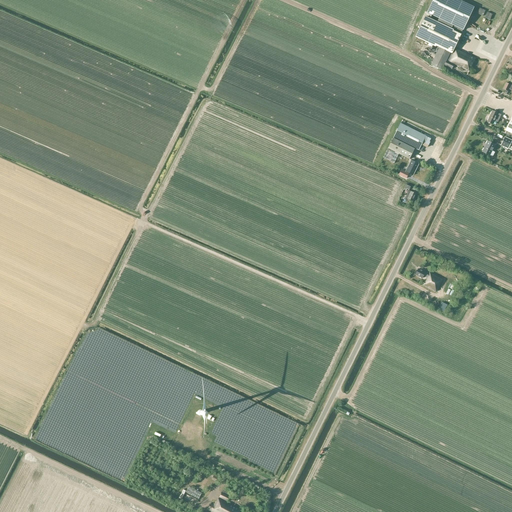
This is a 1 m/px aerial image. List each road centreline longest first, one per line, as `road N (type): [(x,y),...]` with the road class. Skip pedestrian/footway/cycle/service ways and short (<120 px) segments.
road 1 (unclassified): [(275,511),(511,33)]
road 2 (track): [(142,222),(369,321)]
road 3 (track): [(139,221),(129,225),(25,433)]
road 4 (track): [(144,218),(142,202),(244,0)]
road 5 (track): [(334,392),(351,393),(398,299),(461,324),(484,286)]
road 6 (track): [(286,0),(481,95)]
road 7 (track): [(0,437),(158,511)]
road 8 (track): [(375,165),(398,116),(444,136),(469,89)]
road 9 (track): [(0,159),(142,222)]
road 10 (track): [(373,312),(365,299),(408,215),(393,203),(401,184)]
road 11 (track): [(142,222),(205,102)]
road 12 (track): [(81,321),(86,327),(95,320),(142,222)]
